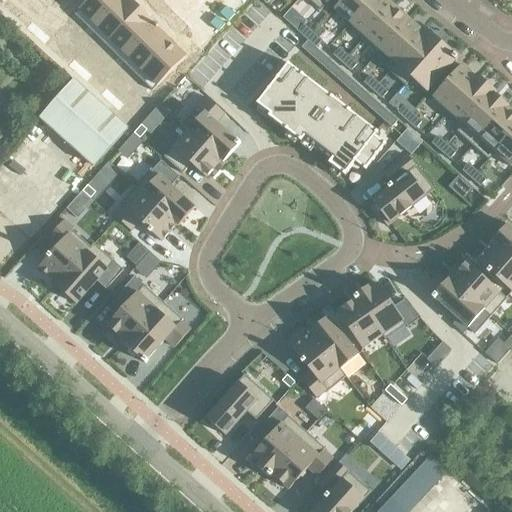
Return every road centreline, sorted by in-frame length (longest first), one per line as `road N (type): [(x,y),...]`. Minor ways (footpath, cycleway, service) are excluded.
road 1 (residential): [(252,317),(199,271),(208,244),(264,167),(283,164),(313,179),(348,216),(353,247)]
road 2 (tertiary): [(137,440),(0,317)]
road 3 (residential): [(252,317),(137,440)]
road 4 (residential): [(353,247),(252,317)]
